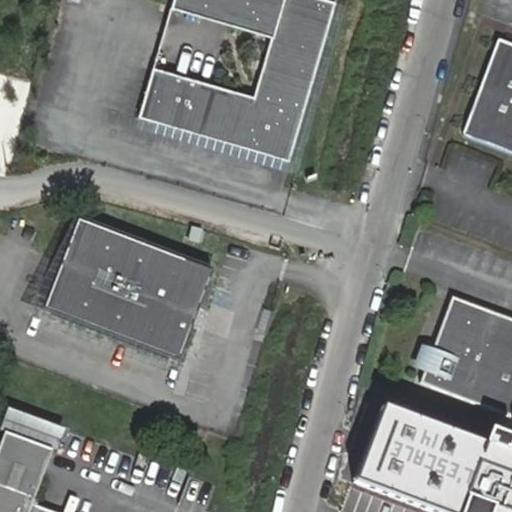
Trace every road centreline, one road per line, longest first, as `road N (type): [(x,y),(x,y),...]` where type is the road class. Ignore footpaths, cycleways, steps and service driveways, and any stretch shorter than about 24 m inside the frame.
road 1 (unclassified): [(0,193),(86,172),(380,256)]
road 2 (unclassified): [(453,0),(380,256)]
road 3 (unclassified): [(380,256),(305,511)]
